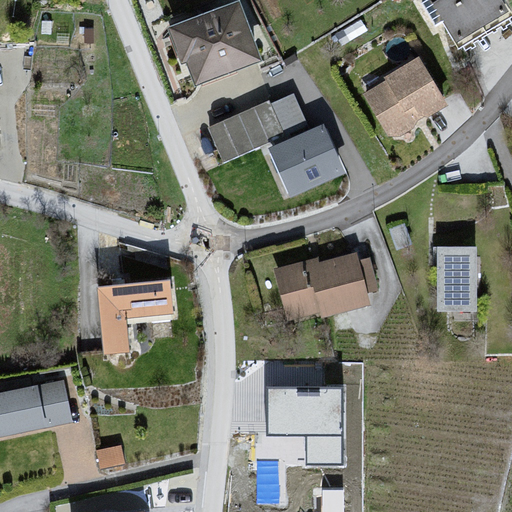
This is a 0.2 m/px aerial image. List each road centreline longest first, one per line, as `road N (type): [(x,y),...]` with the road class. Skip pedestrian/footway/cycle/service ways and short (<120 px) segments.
road 1 (residential): [(511,94),(487,124),(422,173),(346,217),(211,249)]
road 2 (residential): [(115,0),(211,249)]
road 3 (residential): [(211,249),(221,410),(204,511)]
road 4 (residential): [(211,249),(0,200)]
